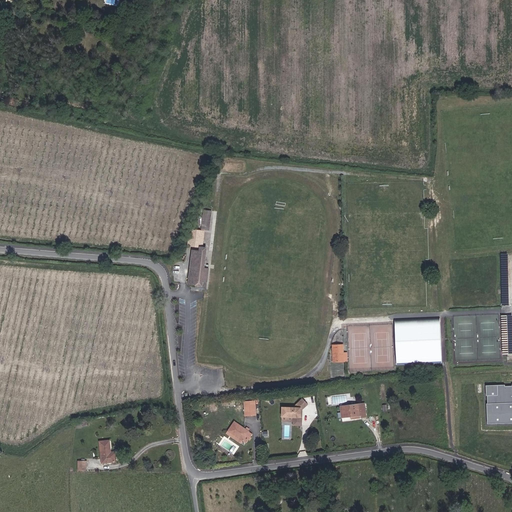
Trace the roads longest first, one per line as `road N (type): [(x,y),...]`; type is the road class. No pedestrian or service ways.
road 1 (unclassified): [(195,474),(417,449),(511,479)]
road 2 (unclassified): [(159,268),(195,474)]
road 3 (unclassified): [(159,268),(0,249)]
